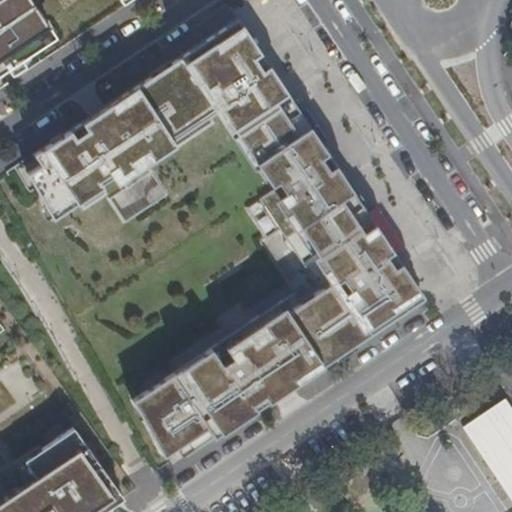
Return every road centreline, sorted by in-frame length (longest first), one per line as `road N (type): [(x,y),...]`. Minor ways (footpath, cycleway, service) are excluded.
road 1 (unclassified): [(173,511),(511,282)]
road 2 (residential): [(0,129),(197,0)]
road 3 (residential): [(417,33),(511,188)]
road 4 (residential): [(511,132),(490,82),(486,12)]
